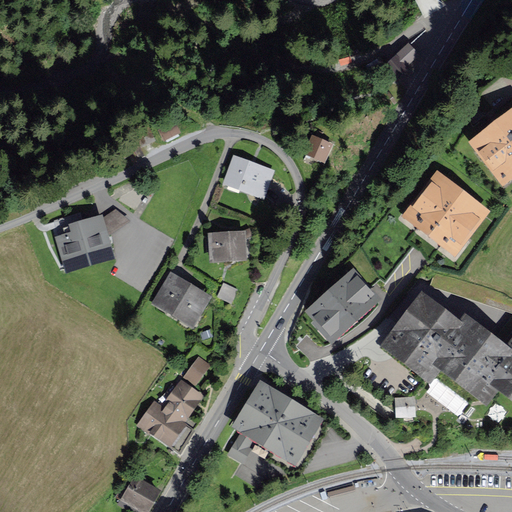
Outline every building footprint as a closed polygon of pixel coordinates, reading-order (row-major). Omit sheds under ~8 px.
[(415,0),(425,17),(440,8),(435,0),(415,0)] [(386,67),(397,78),(406,68),(405,67),(417,56),(408,46),(386,67)] [(511,116),(476,144),(503,180),(511,173),(511,116)] [(165,140),(178,133),(174,124),(160,131),(165,140)] [(154,140),(147,127),(134,132),(141,146),(154,140)] [(316,131),(307,154),(317,158),(318,161),(321,162),(323,161),(330,145),(328,144),(329,141),(321,138),(323,133),(316,131)] [(136,140),(125,146),(132,160),(143,155),(136,140)] [(259,169),(236,161),(228,182),(261,194),(269,172),(260,168),(259,169)] [(481,213),(438,180),(410,216),(454,250),(481,213)] [(59,239),(68,268),(110,256),(102,228),(120,216),(114,211),(100,221),(99,219),(64,230),(66,237),(59,239)] [(212,260),(230,259),(230,256),(244,256),(243,233),(229,234),(229,236),(206,237),(207,247),(211,247),(212,260)] [(314,313),(323,323),(321,325),(332,337),(373,300),(353,278),(314,313)] [(205,300),(172,280),(159,302),(191,322),(205,300)] [(219,297),(231,303),(236,290),(224,284),(219,297)] [(511,393),(511,350),(508,357),(494,346),(498,341),(470,320),(462,331),(424,302),(390,346),(428,375),(434,367),(447,377),(448,384),(469,401),(483,398),(496,381),(511,393)] [(195,383),(207,366),(198,359),(184,378),(190,382),(192,380),(195,383)] [(198,403),(201,399),(182,384),(163,410),(182,424),(183,423),(192,430),(197,424),(188,417),(190,414),(188,412),(195,402),(198,403)] [(262,390),(240,426),(293,459),(315,422),(262,390)] [(395,397),(396,417),(416,416),(415,396),(395,397)] [(154,435),(179,453),(193,431),(192,430),(183,423),(182,424),(163,410),(155,405),(141,424),(140,427),(150,435),(152,432),(155,434),(154,435)] [(244,463),(255,441),(238,433),(228,455),(244,463)] [(139,511),(142,511),(156,489),(134,476),(132,480),(127,478),(116,497),(121,500),(121,501),(139,511)] [(353,484),(326,491),(328,498),(355,491),(353,484)]
